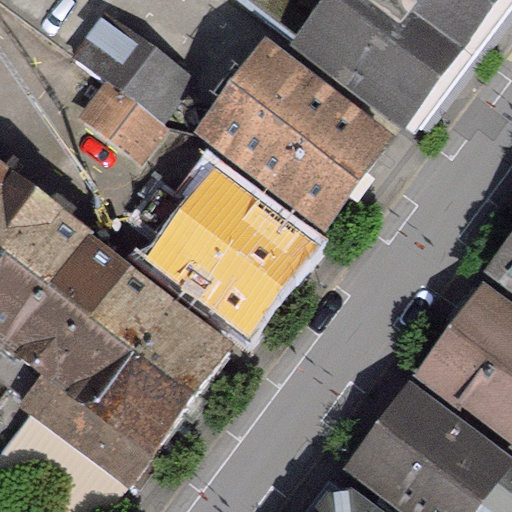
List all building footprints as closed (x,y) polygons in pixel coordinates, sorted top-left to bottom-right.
[(496,0),(236,0),(402,127),(496,0)] [(77,63),(111,89),(148,117),(173,83),(123,46),(128,39),(108,23),(77,63)] [(266,61),(205,142),(324,231),(384,150),(266,61)] [(147,118),(148,117),(111,89),(88,120),(142,160),(164,131),(147,118)] [(163,237),(148,257),(246,334),(306,254),(207,180),(183,211),(161,195),(141,221),(163,237)] [(0,381),(29,403),(23,411),(130,491),(229,358),(0,185),(0,381)] [(511,263),(499,281),(511,290),(511,263)] [(511,325),(482,303),(427,377),(511,440),(511,325)] [(355,473),(408,511),(511,511),(511,475),(410,400),(355,473)]
